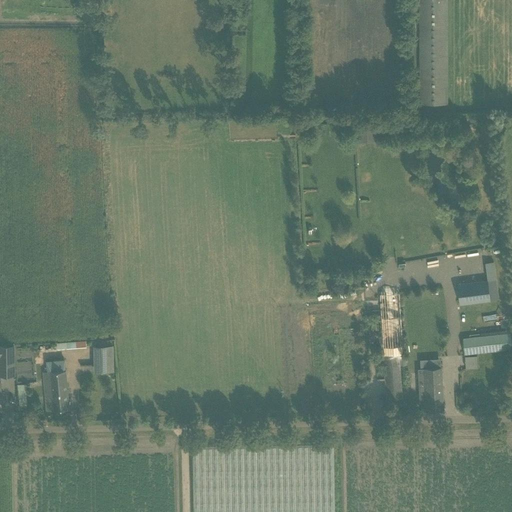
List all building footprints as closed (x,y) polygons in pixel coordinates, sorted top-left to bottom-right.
[(447,0),(419,0),(419,103),(448,103),(447,0)] [(359,123),(359,133),(377,132),(377,123),(359,123)] [(360,163),(370,163),(370,152),(360,152),(360,163)] [(487,281),(496,280),(494,261),(485,263),(487,281)] [(487,281),(457,285),(460,305),(489,301),(487,281)] [(402,398),(400,364),(404,363),(403,354),(404,354),(399,290),(380,292),(387,399),(402,398)] [(510,333),(463,338),(465,354),(511,349),(510,333)] [(0,364),(15,364),(15,345),(0,344),(0,364)] [(93,347),(94,372),(114,372),(114,346),(93,347)] [(465,355),(465,368),(477,368),(477,355),(465,355)] [(53,410),(69,408),(68,392),(70,391),(70,388),(68,388),(65,359),(46,360),(47,371),(43,372),(45,397),(52,396),(53,410)] [(484,367),(492,373),(497,366),(490,360),(484,367)] [(424,409),(424,410),(444,409),(443,399),(441,367),(418,368),(420,402),(424,402),(425,409),(424,409)] [(335,511),(334,445),(193,448),(193,511),(335,511)]
